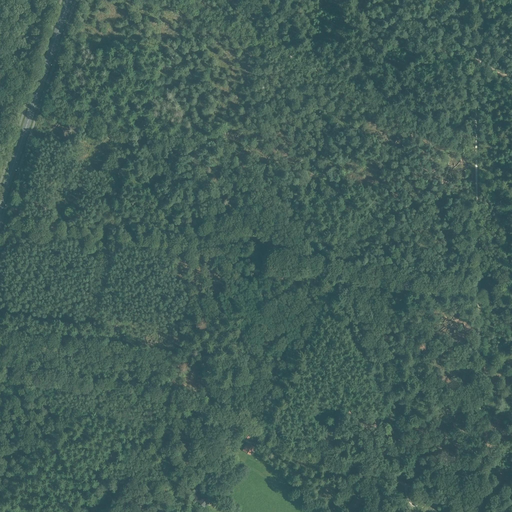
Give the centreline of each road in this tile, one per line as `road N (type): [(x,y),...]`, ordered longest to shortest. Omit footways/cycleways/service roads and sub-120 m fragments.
road 1 (track): [(0,374),(177,400),(480,511)]
road 2 (track): [(473,286),(0,222)]
road 3 (track): [(252,429),(417,122)]
road 4 (primary): [(0,205),(68,0)]
road 5 (track): [(76,511),(97,489),(201,466),(218,448),(221,418)]
road 6 (track): [(358,0),(373,24),(475,63)]
